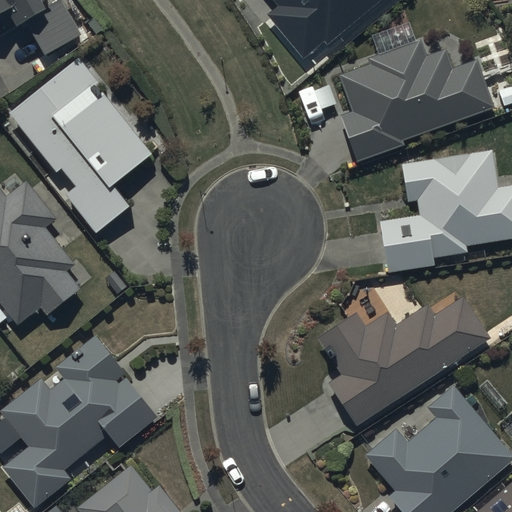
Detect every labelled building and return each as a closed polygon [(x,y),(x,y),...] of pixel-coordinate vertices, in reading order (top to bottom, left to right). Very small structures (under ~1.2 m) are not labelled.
[(0,0),(0,15),(9,10),(19,27),(25,23),(48,60),(83,38),(59,0),(57,0),(47,7),(42,0),(0,0)] [(271,0),(272,1),(262,9),(269,18),(262,24),(298,69),(319,52),(322,55),(389,0),(271,0)] [(350,107),(338,111),(355,157),(403,139),(402,137),(493,103),(475,56),(453,65),(445,45),(425,52),(419,35),(368,54),(370,59),(337,71),(350,107)] [(79,52),(9,107),(56,167),(62,162),(75,180),(65,189),(95,228),(131,199),(114,177),(153,146),(105,84),(102,86),(97,79),(99,78),(79,52)] [(434,156),(401,161),(407,199),(415,198),(418,211),(377,218),(386,270),(434,262),(432,253),(467,247),(466,243),(511,234),(511,180),(497,183),(491,146),(467,150),(452,148),(434,156)] [(0,298),(17,320),(39,301),(47,311),(81,281),(68,266),(77,258),(46,222),(57,213),(25,175),(6,191),(0,183),(0,298)] [(339,369),(326,377),(356,422),(490,335),(461,291),(433,309),(426,298),(394,319),(386,307),(364,322),(355,307),(316,333),(339,369)] [(3,460),(34,502),(72,474),(65,464),(110,430),(119,443),(161,411),(98,327),(54,360),(64,373),(50,384),(40,371),(0,401),(0,402),(28,440),(3,460)] [(447,511),(511,456),(511,449),(453,381),(426,404),(435,413),(406,437),(394,423),(362,451),(392,486),(386,490),(404,511),(447,511)] [(83,511),(185,511),(159,477),(150,483),(132,460),(77,503),(83,511)] [(511,511),(511,475),(469,511),(511,511)]
